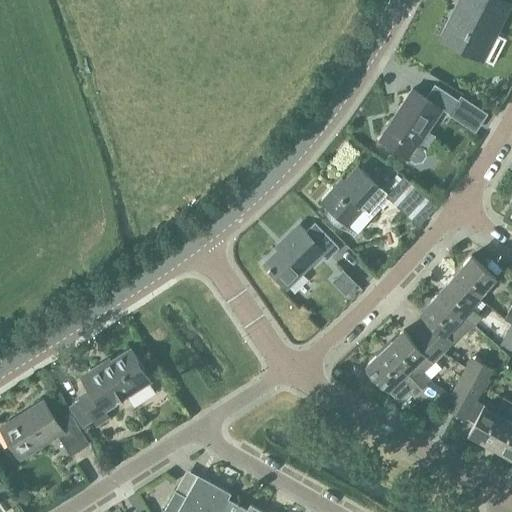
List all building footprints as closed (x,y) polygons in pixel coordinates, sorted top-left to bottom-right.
[(483,60),(510,5),(500,0),(461,0),(442,39),(483,60)] [(418,146),(442,109),(450,114),(459,101),(435,86),(426,99),(411,90),(379,140),(410,159),(416,162),(422,161),(425,156),(424,150),(418,146)] [(370,176),(359,166),(336,190),(333,187),(321,200),(331,209),(326,213),(328,216),(330,219),(332,222),(334,224),(340,227),(345,222),(348,225),(364,207),(369,211),(394,182),(377,168),(370,176)] [(301,228),(264,264),(268,268),(267,270),(270,273),(271,272),(286,287),(321,254),(326,259),(337,248),(313,223),(305,232),(301,228)] [(454,275),(479,297),(496,277),(471,255),(454,275)] [(479,297),(454,275),(438,293),(472,324),(474,326),(482,317),(470,307),(479,297)] [(421,312),(429,320),(421,329),(445,351),(472,324),(438,293),(421,312)] [(421,329),(411,339),(403,331),(385,348),(423,389),(432,381),(424,372),(434,363),(445,351),(421,329)] [(385,348),(366,365),(369,368),(366,372),(377,383),(380,380),(389,389),(399,380),(415,397),(423,389),(385,348)] [(132,349),(104,367),(103,364),(82,378),(91,391),(81,398),(98,425),(108,418),(104,411),(149,382),(143,372),(145,370),(132,349)] [(488,379),(494,369),(472,357),(466,367),(488,379)] [(488,379),(466,367),(461,378),(472,384),(482,390),(488,379)] [(461,378),(448,399),(445,406),(456,412),(472,384),(461,378)] [(472,384),(456,412),(466,418),(476,400),(482,390),(472,384)] [(511,402),(504,398),(497,412),(476,400),(466,418),(475,423),(468,434),(482,441),(491,446),(511,408),(511,402)] [(71,416),(63,421),(57,424),(43,402),(1,429),(20,459),(57,436),(70,457),(89,445),(71,416)] [(511,408),(491,446),(511,458),(511,408)] [(102,450),(107,458),(115,452),(111,448),(107,447),(102,450)] [(222,511),(225,507),(232,495),(204,479),(200,487),(195,484),(199,476),(186,498),(176,492),(164,511),(222,511)] [(2,482),(0,482),(0,497),(0,498),(8,492),(2,482)] [(262,511),(251,506),(248,510),(234,502),(229,510),(225,507),(222,511),(262,511)]
